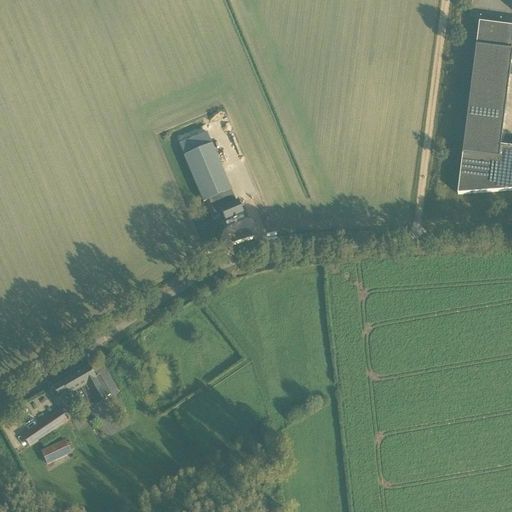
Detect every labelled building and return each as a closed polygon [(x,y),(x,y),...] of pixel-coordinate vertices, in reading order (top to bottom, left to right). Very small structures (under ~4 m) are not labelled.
[(511,26),(480,23),(458,195),(511,190),(511,147),(501,146),(511,63),(511,26)] [(214,152),(211,145),(184,156),(203,202),(211,199),(216,211),(220,209),(225,222),(243,214),(237,201),(235,201),(214,152)] [(59,399),(69,393),(80,386),(82,390),(88,399),(91,397),(96,406),(107,400),(106,398),(111,395),(99,376),(95,378),(88,367),(53,387),(58,396),(59,399)] [(30,447),(68,420),(67,418),(61,410),(23,436),(30,447)] [(46,465),(72,454),(66,440),(40,451),(46,465)]
